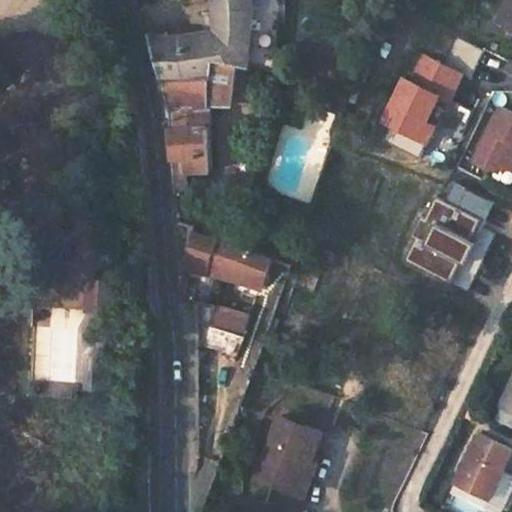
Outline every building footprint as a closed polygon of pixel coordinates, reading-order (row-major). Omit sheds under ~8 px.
[(252,0),(213,0),(214,11),(219,11),(220,29),(215,30),(176,36),(149,35),(163,81),(164,81),(209,77),(212,59),(248,66),(254,7),(252,0)] [(511,0),(507,0),(496,22),(511,29),(511,0)] [(209,77),(164,81),(169,110),(168,130),(176,191),(187,190),(186,172),(212,171),(205,102),(231,105),(231,101),(246,104),(253,67),(212,59),(209,77)] [(344,97),(331,91),(325,107),(338,113),(344,97)] [(508,172),(511,164),(511,116),(501,111),(486,139),(478,134),(463,163),(494,179),(500,168),(508,172)] [(462,285),(497,199),(453,181),(446,200),(431,194),(404,262),(462,285)] [(273,258),(192,231),(185,268),(231,277),(264,288),(273,258)] [(93,274),(83,274),(84,303),(94,303),(93,274)] [(118,274),(93,274),(94,303),(106,303),(106,293),(119,293),(118,274)] [(194,339),(206,342),(215,344),(233,356),(248,314),(214,305),(193,302),(194,339)] [(511,381),(501,405),(511,410),(511,381)] [(511,410),(501,405),(495,418),(511,426),(511,410)] [(303,471),(319,430),(277,414),(253,477),(295,493),(303,471)] [(511,450),(478,433),(455,482),(489,498),(511,450)] [(303,471),(295,493),(302,496),(310,474),(303,471)]
